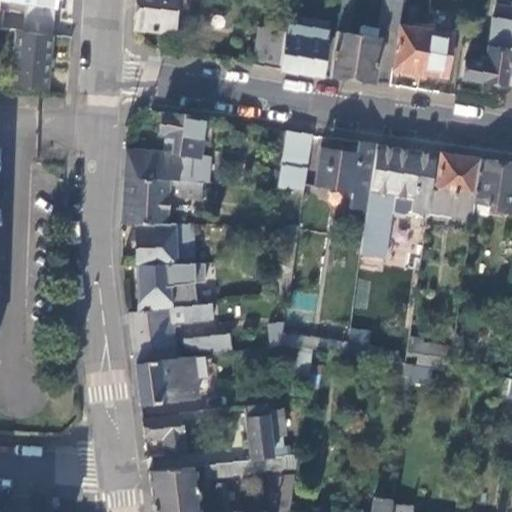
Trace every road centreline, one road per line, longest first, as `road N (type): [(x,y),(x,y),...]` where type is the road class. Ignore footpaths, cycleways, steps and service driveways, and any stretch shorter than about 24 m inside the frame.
road 1 (residential): [(511,134),(103,73)]
road 2 (tertiary): [(103,73),(96,242),(119,465)]
